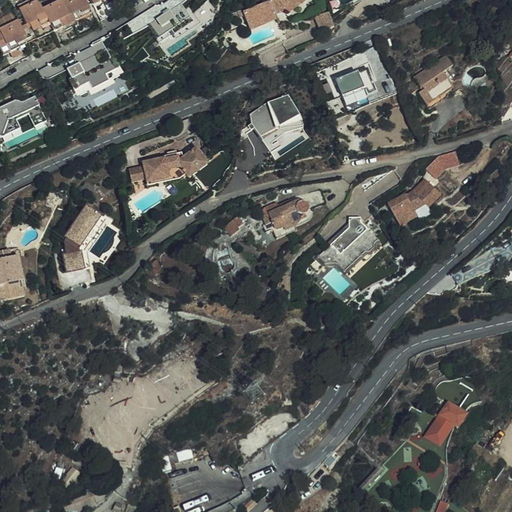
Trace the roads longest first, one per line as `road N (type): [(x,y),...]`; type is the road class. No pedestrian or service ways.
road 1 (tertiary): [(441,0),(0,188)]
road 2 (tertiary): [(285,464),(292,437),(330,399),(387,316),(488,227),(511,195)]
road 3 (tertiary): [(511,321),(400,352),(320,454),(296,469),(285,464)]
road 4 (unknown): [(396,159),(333,216),(291,272)]
